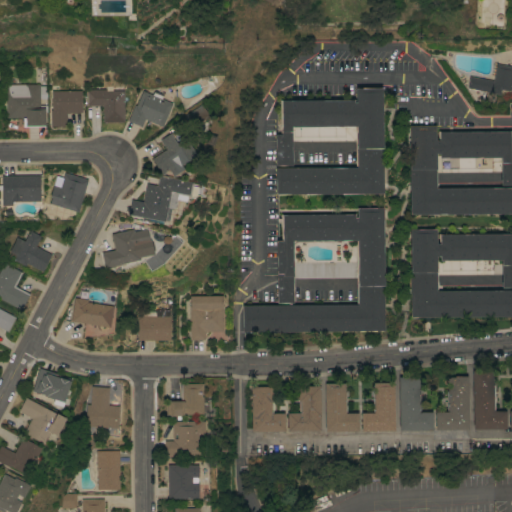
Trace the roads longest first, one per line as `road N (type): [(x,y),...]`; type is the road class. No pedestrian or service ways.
road 1 (residential): [(511,344),(295,364),(143,366),(91,364),(31,341)]
road 2 (residential): [(110,167),(109,195),(0,399)]
road 3 (residential): [(143,366),(144,511)]
